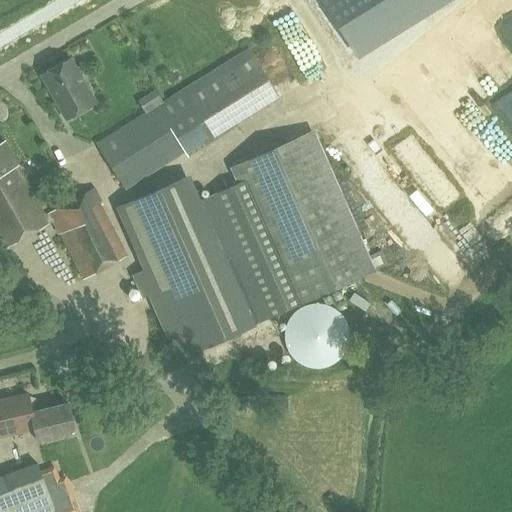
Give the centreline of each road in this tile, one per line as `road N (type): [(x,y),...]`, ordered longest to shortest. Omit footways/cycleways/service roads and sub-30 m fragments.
road 1 (track): [(156,381),(421,379),(449,366),(511,309)]
road 2 (unclassified): [(293,511),(156,381),(0,271)]
